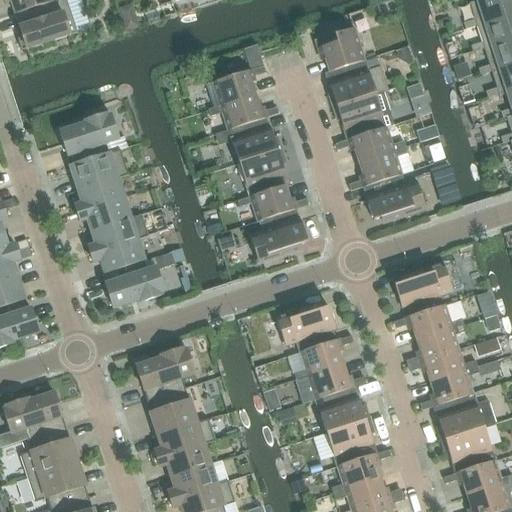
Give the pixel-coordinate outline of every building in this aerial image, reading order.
[(10,0),(15,14),(58,0),(56,0),(54,1),(53,0),(4,0),(5,0),(10,0)] [(66,0),(58,0),(15,14),(15,15),(17,14),(22,28),(19,28),(23,38),(18,40),(22,52),(77,34),(66,0)] [(477,28),(511,16),(511,0),(483,0),(469,5),(475,21),(463,25),(465,31),(477,28)] [(484,51),(511,42),(511,16),(477,28),(482,44),(471,48),(473,54),(484,50),(484,51)] [(135,19),(122,23),(126,32),(138,28),(135,19)] [(329,74),(365,62),(354,30),(315,43),(321,62),(325,60),(329,74)] [(491,74),(511,67),(511,42),(484,51),(489,67),(478,70),(480,77),(491,73),(491,74)] [(408,48),(396,52),(398,60),(408,65),(413,63),(408,48)] [(332,110),(383,94),(388,92),(378,58),(365,62),(329,74),(333,86),(329,87),(332,96),(328,97),(332,110)] [(499,97),(511,92),(511,67),(491,74),(497,90),(485,93),(488,100),(499,96),(499,97)] [(208,112),(255,97),(252,85),(255,83),(254,79),(263,76),(261,69),(213,85),(218,102),(206,106),(208,112)] [(506,120),(511,117),(511,92),(499,97),(499,98),(507,95),(511,110),(501,114),(503,120),(506,119),(506,120)] [(394,127),(383,94),(332,110),(337,123),(340,122),(343,130),(347,129),(351,141),(351,142),(387,130),(394,127)] [(263,120),(263,121),(276,116),(274,110),(265,113),(263,108),(260,109),(255,97),(208,112),(210,118),(222,114),(228,132),(239,128),(263,120)] [(71,168),(120,152),(120,151),(108,155),(105,144),(118,140),(111,118),(107,119),(106,116),(85,122),(87,126),(60,135),(71,168)] [(510,144),(511,143),(511,117),(506,120),(511,135),(500,139),(502,145),(510,143),(510,144)] [(267,132),(263,121),(263,120),(239,128),(242,138),(231,142),(238,165),(281,151),(277,138),(274,140),(271,131),(267,132)] [(358,164),(406,149),(404,143),(392,147),(387,130),(351,142),(351,141),(338,145),(340,152),(349,149),(351,153),(354,152),(358,164)] [(366,187),(401,176),(396,159),(408,155),(406,149),(358,164),(362,177),(359,178),(360,182),(351,185),(353,192),(366,188),(366,187)] [(249,199),(285,188),(281,176),(285,174),(282,166),(286,165),(281,151),(238,165),(249,199)] [(79,192),(128,176),(120,152),(71,168),(79,192)] [(77,215),(123,200),(117,180),(128,177),(128,176),(79,192),(83,205),(74,208),(77,215)] [(366,187),(366,188),(370,199),(366,200),(373,222),(390,216),(392,222),(425,211),(417,183),(405,187),(401,176),(366,187)] [(292,211),(293,212),(306,208),(304,201),(294,204),(293,199),(289,201),(285,188),(249,199),(237,203),(239,209),(251,205),(257,223),(269,220),(268,219),(292,211)] [(92,233),(141,217),(141,216),(130,220),(123,200),(77,215),(79,223),(88,220),(92,233)] [(2,205),(4,212),(15,209),(13,201),(2,205)] [(296,222),(293,212),(292,211),(268,219),(269,220),(272,230),(249,238),(259,266),(292,255),(290,249),(307,243),(300,221),(296,222)] [(90,256),(148,238),(141,217),(92,233),(96,246),(88,249),(90,256)] [(0,259),(18,254),(15,246),(7,249),(3,236),(0,236),(0,259)] [(105,274),(143,262),(137,242),(148,238),(90,256),(93,264),(101,261),(105,274)] [(27,241),(17,244),(19,252),(29,249),(27,241)] [(31,257),(29,250),(19,253),(22,261),(31,257)] [(0,281),(16,277),(12,264),(20,261),(18,254),(0,259),(0,281)] [(143,262),(105,274),(109,286),(105,287),(112,309),(139,301),(140,304),(161,297),(159,294),(164,292),(156,270),(147,273),(143,262)] [(433,312),(433,311),(429,301),(452,293),(443,265),(409,276),(411,282),(394,287),(401,309),(405,308),(409,319),(409,320),(433,312)] [(0,308),(24,301),(16,277),(0,281),(0,308)] [(24,301),(0,308),(0,349),(13,345),(12,342),(39,333),(31,311),(27,312),(24,301)] [(416,343),(463,327),(462,321),(450,325),(444,307),(433,311),(433,312),(409,320),(409,319),(396,323),(398,329),(407,326),(409,331),(412,330),(416,343)] [(300,354),(335,342),(332,332),(335,331),(328,309),(312,314),(309,308),(276,319),(285,347),(296,344),(300,354)] [(410,367),(459,352),(454,337),(465,333),(463,327),(416,343),(420,353),(416,354),(417,359),(408,362),(410,367)] [(296,382),(343,366),(339,354),(342,353),(340,347),(352,343),(350,337),(335,342),(300,354),(305,372),(294,376),(296,382)] [(498,339),(488,342),(492,353),(502,350),(498,339)] [(147,402),(185,390),(181,379),(194,374),(187,352),(183,353),(182,350),(161,356),(163,360),(136,369),(147,402)] [(430,384),(477,368),(475,362),(463,366),(459,352),(410,367),(412,373),(421,370),(423,374),(426,373),(430,384)] [(217,366),(205,370),(208,379),(220,375),(217,366)] [(315,401),(350,390),(350,389),(365,384),(363,378),(352,382),(350,378),(347,379),(343,366),(296,382),(297,388),(310,384),(315,401)] [(424,411),(473,395),(467,378),(479,374),(477,368),(430,384),(433,396),(430,397),(432,402),(422,405),(424,411)] [(158,437),(207,421),(196,424),(185,390),(147,402),(158,437)] [(274,390),(263,393),(269,413),(280,409),(274,390)] [(326,435),(369,421),(365,408),(361,409),(358,400),(354,402),(350,390),(315,401),(326,435)] [(27,441),(65,429),(54,395),(28,404),(27,400),(6,407),(7,411),(3,412),(10,434),(24,430),(27,441)] [(440,443),(495,425),(488,402),(476,406),(473,395),(424,411),(437,407),(441,419),(437,420),(440,429),(436,430),(440,443)] [(156,460),(214,442),(207,421),(158,437),(162,450),(154,453),(156,460)] [(337,468),(372,456),(368,445),(372,444),(369,435),(373,434),(369,421),(326,435),(337,468)] [(446,479),(495,463),(484,430),(495,426),(495,425),(440,443),(445,456),(449,455),(451,464),(455,462),(459,474),(446,478),(446,479)] [(27,480),(77,464),(65,429),(27,441),(31,453),(20,456),(27,480)] [(171,478),(209,466),(203,446),(214,443),(214,442),(156,460),(159,468),(167,466),(171,478)] [(333,496),(380,481),(376,468),(379,467),(377,461),(389,457),(388,451),(372,456),(337,468),(342,486),(331,490),(333,496)] [(467,498),(511,483),(511,476),(500,480),(495,463),(446,479),(448,485),(457,482),(459,486),(463,485),(467,498)] [(50,511),(88,499),(77,464),(27,480),(35,504),(46,500),(50,511)] [(250,464),(239,468),(242,476),(253,473),(250,464)] [(170,501),(227,483),(227,482),(216,486),(209,466),(171,478),(176,491),(167,494),(170,501)] [(302,481),(291,485),(294,496),(306,492),(302,481)] [(353,511),(399,497),(402,496),(400,490),(388,494),(387,489),(383,491),(380,481),(333,496),(335,502),(346,498),(351,511),(350,511),(353,511)] [(182,511),(224,511),(223,508),(234,504),(227,483),(170,501),(172,509),(181,507),(182,511)] [(500,511),(510,509),(504,492),(511,489),(511,483),(467,498),(471,510),(467,511),(500,511)] [(390,511),(393,510),(392,505),(404,501),(402,496),(399,497),(353,511),(390,511)] [(50,511),(92,511),(88,499),(50,511)]
